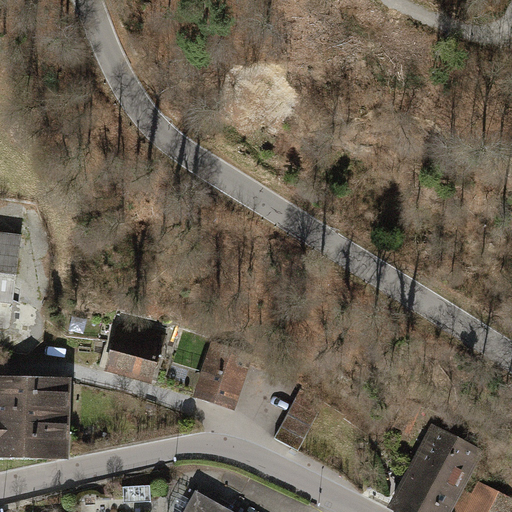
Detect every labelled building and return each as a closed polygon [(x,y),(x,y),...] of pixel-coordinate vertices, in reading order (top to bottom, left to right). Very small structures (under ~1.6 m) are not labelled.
[(0,305),(12,307),(20,238),(0,235),(0,305)] [(119,323),(104,373),(152,388),(168,338),(119,323)] [(216,343),(194,399),(233,414),(255,358),(216,343)] [(0,420),(21,421),(22,380),(0,379),(0,420)] [(20,457),(66,458),(68,381),(22,380),(21,421),(20,457)] [(308,385),(279,438),(302,451),(331,398),(308,385)] [(0,456),(20,457),(21,421),(0,420),(0,456)] [(433,426),(418,453),(470,482),(473,478),(486,455),(433,426)] [(418,453),(403,481),(455,510),(470,482),(418,453)] [(511,511),(511,499),(473,478),(470,482),(455,510),(454,511),(511,511)] [(403,481),(387,508),(394,511),(454,511),(455,510),(403,481)] [(226,511),(191,492),(180,511),(226,511)]
